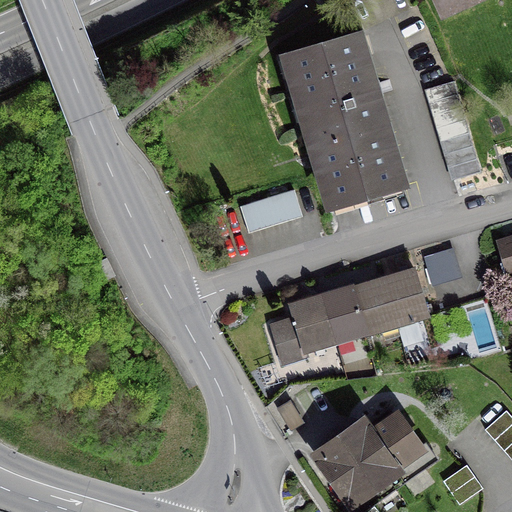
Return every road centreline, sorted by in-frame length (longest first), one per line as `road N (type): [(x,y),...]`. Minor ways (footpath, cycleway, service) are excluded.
road 1 (residential): [(175,306),(511,200)]
road 2 (tertiary): [(175,306),(94,132),(46,0)]
road 3 (tertiary): [(232,511),(239,461),(231,412),(175,306)]
road 4 (primary): [(0,71),(115,0)]
